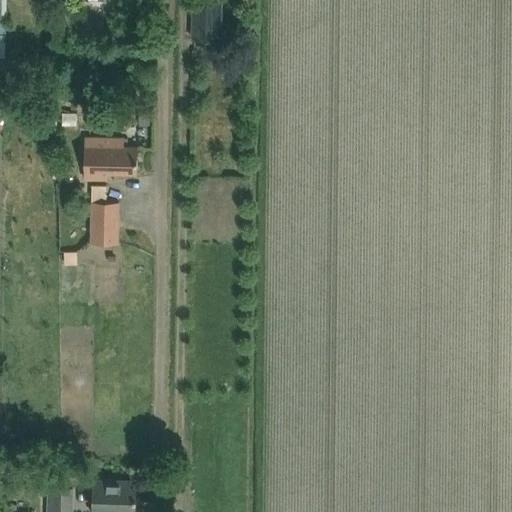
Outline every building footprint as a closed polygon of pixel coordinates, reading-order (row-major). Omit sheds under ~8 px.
[(0,0),(0,56),(5,56),(6,32),(7,32),(8,0),(0,0)] [(75,0),(75,8),(113,8),(112,0),(75,0)] [(223,0),(193,0),(193,38),(223,38),(223,0)] [(59,100),(57,55),(42,56),(44,100),(59,100)] [(90,118),(86,125),(90,131),(97,131),(101,124),(97,118),(90,118)] [(124,137),(106,137),(86,136),(85,178),(109,179),(109,172),(137,173),(138,146),(124,146),(124,137)] [(120,201),(92,201),(91,242),(119,243),(120,201)] [(78,251),(65,251),(65,267),(78,267),(78,251)] [(92,511),(135,511),(137,486),(131,486),(131,480),(93,479),(92,511)] [(0,495),(8,496),(8,482),(0,481),(0,495)] [(49,485),(48,511),(74,511),(75,485),(49,485)]
